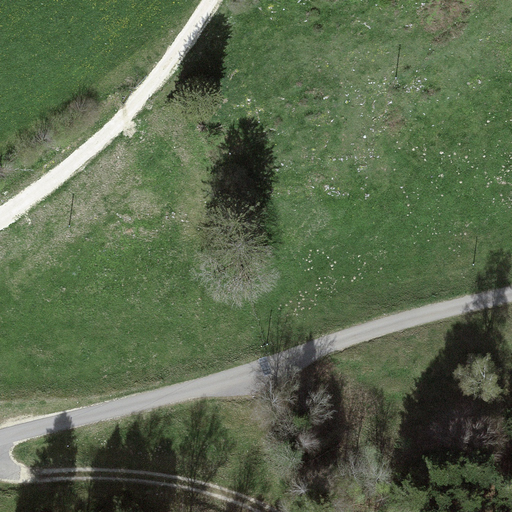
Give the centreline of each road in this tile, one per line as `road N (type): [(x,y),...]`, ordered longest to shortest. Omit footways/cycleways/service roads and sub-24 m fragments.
road 1 (track): [(0,215),(126,112),(210,0)]
road 2 (track): [(269,511),(207,487),(147,476),(0,464)]
